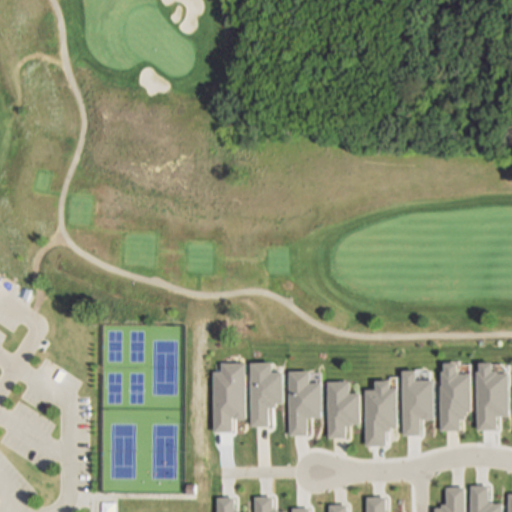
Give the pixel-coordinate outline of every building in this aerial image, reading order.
[(445,364),(445,372),(442,372),(442,386),(441,386),(441,431),(461,431),(461,420),(466,419),(466,416),(469,416),(469,412),(472,412),(472,374),(460,374),(460,371),(457,372),(457,363),(445,364)] [(480,364),(480,372),(478,372),(479,431),(499,430),(499,417),(511,417),(510,374),(499,374),(499,372),(493,372),(493,363),(480,364)] [(403,371),(404,435),(422,435),(422,418),(423,418),(423,420),(435,420),(435,380),(416,381),(416,371),(403,371)] [(472,486),(472,511),(505,511),(505,505),(496,505),(496,503),(490,503),(490,486),(472,486)] [(436,509),(436,511),(466,511),(466,489),(448,489),(448,505),(443,505),(443,508),(436,509)]
